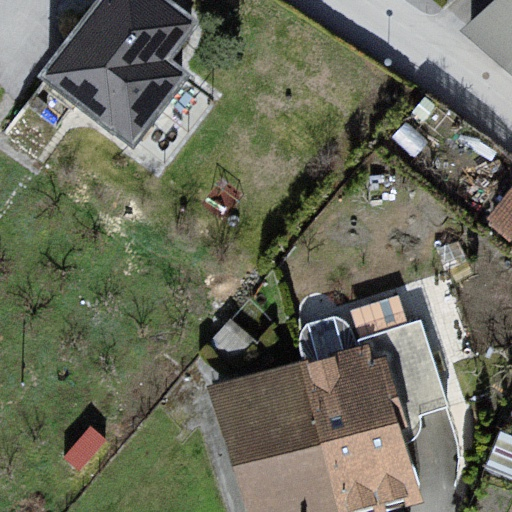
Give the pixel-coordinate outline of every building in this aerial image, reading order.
[(166,0),(101,0),(44,76),(133,143),(183,77),(163,62),(194,21),(166,0)] [(511,0),(485,0),(448,32),(511,83),(511,0)] [(511,195),(491,220),(511,236),(511,195)] [(356,330),(408,317),(401,286),(348,298),(356,330)] [(369,354),(218,389),(253,511),(362,511),(416,497),(369,354)]
